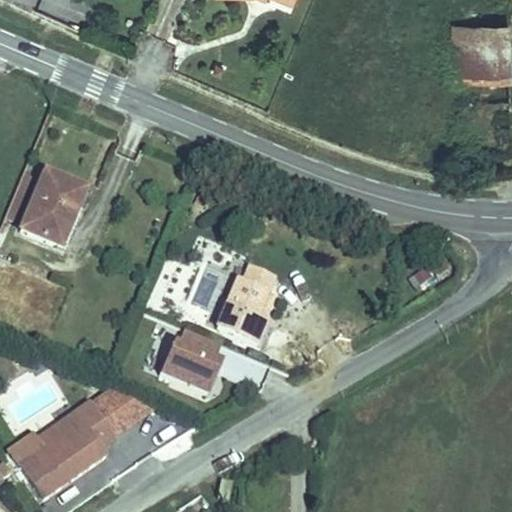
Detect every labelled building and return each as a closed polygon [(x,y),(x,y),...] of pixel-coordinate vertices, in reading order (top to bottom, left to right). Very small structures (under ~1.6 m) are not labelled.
[(433,13),(434,37),(488,37),(487,11),(433,13)] [(488,37),(434,37),(434,142),(489,142),(488,37)] [(0,207),(0,228),(35,244),(60,188),(17,170),(0,207)] [(251,185),(235,177),(232,183),(248,191),(251,185)] [(214,332),(256,348),(266,324),(256,320),(265,296),(272,279),(246,269),(240,287),(233,284),(214,332)] [(275,300),(265,296),(256,320),(266,324),(275,300)] [(219,348),(181,333),(176,347),(172,345),(156,381),(204,399),(218,366),(212,364),(219,348)] [(92,423),(63,388),(47,401),(55,410),(23,437),(0,455),(0,458),(27,491),(47,475),(41,468),(50,461),(55,467),(83,444),(77,436),(92,423)] [(15,428),(23,437),(55,410),(47,401),(15,428)] [(41,468),(47,475),(55,467),(50,461),(41,468)] [(179,466),(169,473),(173,478),(183,471),(179,466)]
